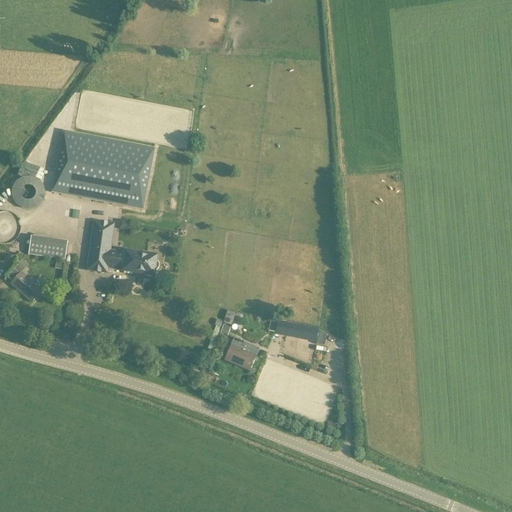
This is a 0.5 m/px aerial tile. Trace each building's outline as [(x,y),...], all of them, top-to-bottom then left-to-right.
[(63,131),(52,192),(142,209),(154,148),(63,131)] [(15,178),(16,207),(44,206),(43,177),(15,178)] [(154,275),(155,270),(156,270),(157,269),(157,268),(158,267),(158,266),(158,265),(158,264),(158,263),(157,262),(156,261),(157,256),(125,251),(125,253),(110,251),(113,224),(94,221),(87,270),(107,273),(107,267),(122,269),(122,271),(154,275)] [(67,259),(69,239),(33,236),(31,255),(67,259)] [(22,260),(8,276),(14,280),(10,284),(31,303),(42,291),(21,272),(28,265),(22,260)] [(275,334),(316,342),(318,330),(278,321),(275,334)] [(221,332),(228,335),(231,327),(223,325),(221,332)] [(230,346),(224,360),(250,371),(256,357),(259,349),(234,338),(230,346)]
